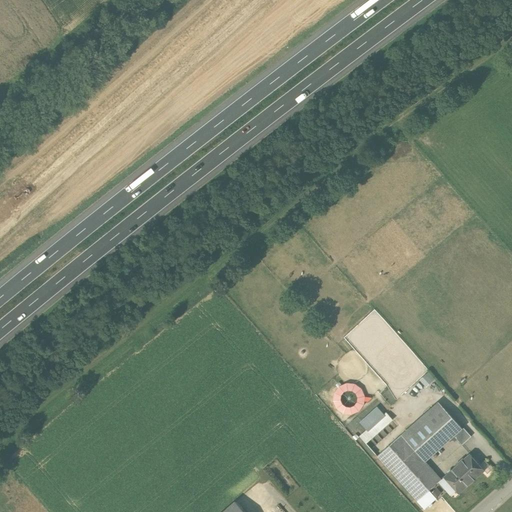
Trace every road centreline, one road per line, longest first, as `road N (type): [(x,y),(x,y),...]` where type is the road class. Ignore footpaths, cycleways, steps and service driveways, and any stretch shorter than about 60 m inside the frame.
road 1 (track): [(0,441),(227,253),(511,42)]
road 2 (motorway): [(0,333),(279,108),(429,0)]
road 3 (motorway): [(384,0),(248,96),(0,298)]
road 4 (track): [(115,0),(0,101)]
